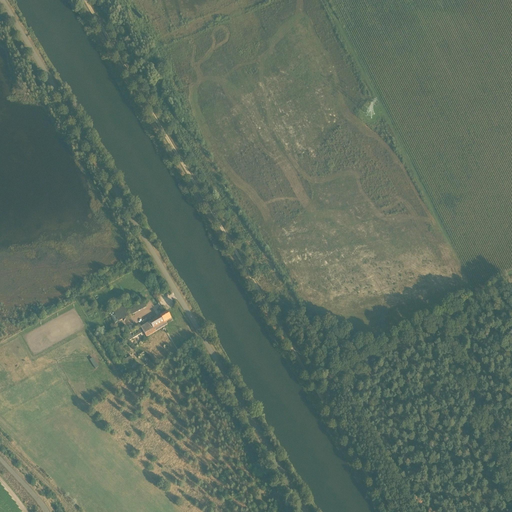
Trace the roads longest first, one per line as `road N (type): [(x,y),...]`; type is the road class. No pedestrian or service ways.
road 1 (unclassified): [(302,511),(0,4)]
road 2 (track): [(86,0),(292,348),(330,377)]
road 3 (track): [(342,370),(480,295)]
road 4 (track): [(389,511),(327,409)]
